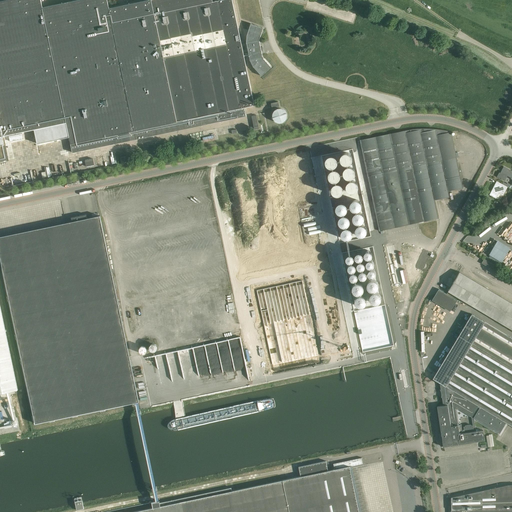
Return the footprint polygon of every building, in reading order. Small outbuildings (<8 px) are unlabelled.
[(0,136),(3,136),(3,137),(3,136),(34,130),(37,144),(69,137),(73,153),(246,116),(244,108),(254,106),(254,104),(243,53),(248,52),(250,59),(253,67),(262,76),(271,67),(263,58),(262,55),(262,52),(260,46),(259,40),(263,28),(251,24),(249,30),(247,36),(246,43),(246,44),(247,47),(242,48),(242,45),(239,34),(239,32),(232,0),(222,0),(213,2),(212,0),(149,0),(109,8),(107,0),(78,0),(43,8),(40,0),(5,0),(0,1),(0,136)] [(279,109),(278,109),(276,110),(275,110),(274,111),(273,113),(273,114),(272,115),(272,117),(273,118),(273,119),(274,120),(274,121),(275,122),(276,122),(277,123),(278,123),(280,123),(281,123),(282,123),(283,123),(283,122),(284,122),(285,121),(286,120),(286,119),(287,118),(287,117),(287,116),(287,115),(287,114),(286,113),(286,112),(285,111),(284,110),(283,110),(283,109),(281,109),(280,109),(279,109)] [(368,139),(360,140),(380,231),(416,223),(439,218),(436,206),(435,200),(449,197),(448,191),(463,188),(451,134),(451,133),(451,132),(448,131),(445,130),(441,130),(438,130),(435,129),(432,129),(429,129),(428,129),(426,129),(423,129),(421,129),(418,129),(416,129),(414,129),(411,130),(405,131),(400,132),(398,132),(372,138),(368,139)] [(511,179),(511,171),(504,167),(500,173),(499,173),(497,177),(504,181),(507,176),(511,178),(511,179)] [(507,187),(502,184),(497,182),(490,195),(496,198),(499,193),(503,195),(506,190),(507,187)] [(136,403),(139,402),(100,216),(87,219),(86,215),(71,218),(72,222),(0,236),(0,254),(35,423),(136,403)] [(494,265),(491,263),(484,259),(481,263),(491,269),(494,265)] [(511,303),(459,272),(448,292),(511,330),(511,303)] [(439,289),(433,299),(451,310),(457,300),(439,289)] [(0,393),(18,390),(0,303),(0,393)] [(474,420),(501,436),(508,424),(511,426),(511,338),(476,317),(472,314),(433,379),(446,387),(445,390),(443,396),(441,396),(440,399),(442,399),(441,403),(441,406),(437,407),(443,447),(485,441),(483,430),(476,431),(474,420)] [(359,511),(350,467),(363,464),(361,458),(334,464),(335,469),(328,471),(326,461),(299,467),(301,477),(283,480),(232,491),(153,508),(133,511),(359,511)] [(511,511),(511,484),(508,485),(451,497),(451,511),(511,511)] [(159,501),(152,502),(153,508),(232,491),(231,488),(160,503),(159,501)] [(82,500),(75,502),(77,510),(84,509),(82,500)]
